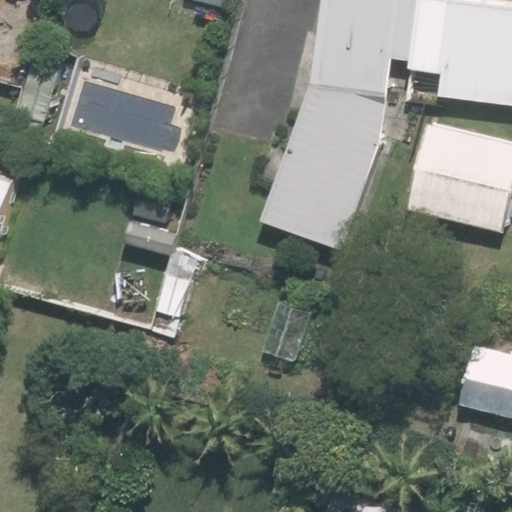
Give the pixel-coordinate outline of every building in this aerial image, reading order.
[(511,0),(332,0),(317,104),(276,215),(355,244),(396,134),(399,117),(405,85),(511,100),(511,0)] [(419,204),(511,225),(511,136),(439,119),(419,204)] [(0,250),(12,254),(36,172),(0,161),(0,250)] [(195,220),(141,206),(133,240),(186,254),(195,220)] [(474,399),(511,408),(511,346),(488,341),(474,399)]
